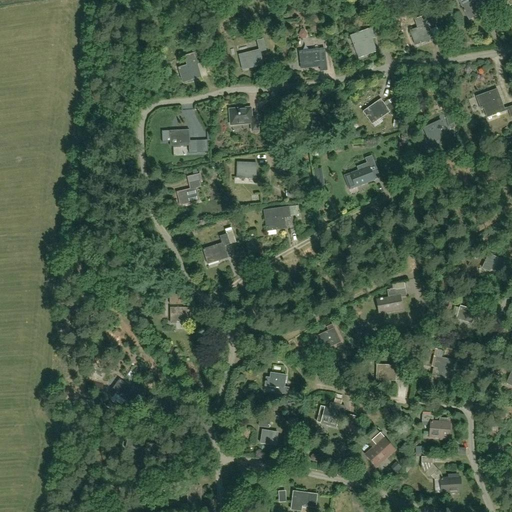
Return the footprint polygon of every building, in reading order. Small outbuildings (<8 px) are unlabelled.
[(486,12),(480,1),(482,0),(476,0),(470,3),(468,0),(458,0),(469,21),(486,12)] [(423,14),(427,26),(410,32),(415,46),(433,39),(429,27),(436,25),(431,11),(423,14)] [(374,28),(350,37),(359,59),(377,52),(372,39),(377,37),(374,28)] [(263,66),(260,53),(265,51),(263,40),(257,42),(259,51),(239,56),(243,70),(263,66)] [(301,70),(320,67),(320,72),(327,71),(324,49),(299,52),(301,70)] [(200,53),(194,54),(184,57),(187,66),(179,69),(183,83),(201,78),(197,65),(203,64),(200,53)] [(374,60),(365,60),(366,68),(375,67),(374,60)] [(487,119),(505,112),(497,90),(479,97),(487,119)] [(380,101),(363,112),(372,125),(389,113),(392,116),(397,112),(395,109),(400,105),(394,97),(389,101),(391,103),(385,107),(380,101)] [(251,124),(252,128),(252,132),(258,132),(257,118),(251,118),(250,109),(230,111),(231,126),(251,124)] [(457,123),(454,112),(445,115),(448,126),(452,124),(457,123)] [(300,132),(321,128),(322,133),(328,132),(326,121),(319,122),(318,114),(297,118),(300,132)] [(433,123),(422,128),(430,144),(434,142),(434,141),(447,135),(444,130),(446,129),(440,117),(432,121),(433,123)] [(189,131),(170,132),(170,131),(162,132),(162,143),(170,143),(170,148),(188,147),(189,154),(197,154),(196,142),(189,142),(189,131)] [(357,167),(359,172),(345,177),(350,190),(373,181),(369,170),(375,167),(371,156),(365,159),(367,163),(357,167)] [(237,178),(256,179),(256,164),(237,163),(237,178)] [(322,178),(315,179),(317,188),(324,187),(322,178)] [(199,201),(196,189),(201,188),(199,182),(189,184),(190,190),(177,193),(180,205),(199,201)] [(285,229),(283,218),(290,217),(289,208),(263,211),(267,232),(285,229)] [(224,247),(230,245),(227,235),(220,237),(222,244),(203,251),(206,261),(212,259),(214,263),(227,259),(224,247)] [(505,263),(502,261),(488,255),(482,269),(489,272),(490,270),(499,274),(505,263)] [(402,309),(400,296),(406,295),(405,289),(399,290),(399,289),(387,290),(388,298),(376,300),(379,314),(402,309)] [(171,296),(171,306),(182,306),(182,296),(171,296)] [(458,315),(457,320),(471,324),(475,311),(460,307),(460,309),(458,315)] [(176,324),(176,321),(191,321),(191,308),(171,309),(171,324),(176,324)] [(340,343),(334,329),(332,325),(326,328),(328,332),(317,337),(323,351),(340,343)] [(395,381),(396,367),(402,368),(403,356),(396,356),(396,366),(377,365),(376,381),(395,381)] [(452,381),(457,362),(436,357),(434,368),(439,369),(437,377),(452,381)] [(270,374),(270,379),(266,378),(265,386),(279,388),(278,394),(288,395),(289,389),(284,388),(286,376),(270,374)] [(131,389),(119,381),(112,391),(130,404),(137,394),(143,398),(147,393),(134,384),(131,389)] [(339,413),(342,413),(345,405),(341,404),(342,400),(335,398),(334,402),(330,401),(328,409),(320,407),(317,422),(335,427),(339,413)] [(449,424),(447,423),(447,420),(440,419),(439,423),(430,422),(429,437),(448,439),(449,424)] [(270,421),(259,420),(258,427),(269,429),(270,421)] [(275,446),(277,433),(262,431),(260,443),(275,446)] [(390,451),(381,441),(384,439),(379,433),(370,442),(375,446),(365,455),(374,465),(390,451)] [(125,449),(130,450),(128,460),(151,464),(153,452),(158,453),(159,446),(148,445),(147,450),(137,448),(138,441),(127,439),(125,449)] [(433,464),(421,463),(421,467),(424,471),(429,476),(436,469),(433,464)] [(459,478),(458,478),(457,475),(448,476),(449,478),(440,479),(441,494),(460,493),(459,478)] [(188,493),(188,508),(201,508),(200,487),(190,487),(190,493),(188,493)] [(278,492),(279,503),(286,502),(286,491),(278,492)] [(317,495),(309,494),(293,492),(292,506),(291,511),(301,511),(302,507),(316,508),(317,495)]
